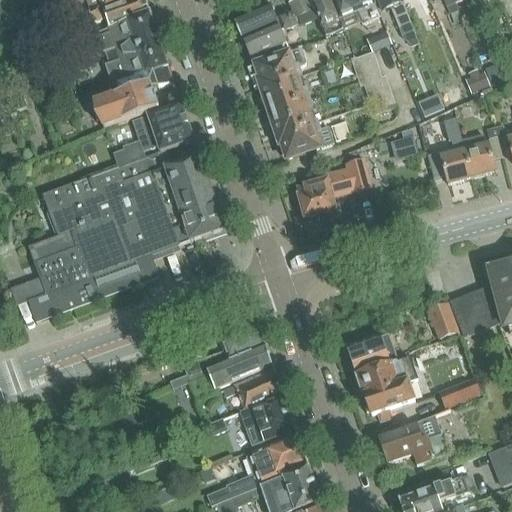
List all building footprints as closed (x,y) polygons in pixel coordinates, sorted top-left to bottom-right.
[(85,10),(67,16),(70,25),(78,23),(140,0),(87,0),(86,0),(90,10),(86,11),(85,10)] [(144,0),(141,0),(78,23),(78,24),(78,25),(80,30),(107,20),(110,31),(151,16),(150,16),(144,0)] [(271,8),(235,23),(243,42),(295,20),(315,12),(312,5),(309,0),(298,0),(288,5),(291,13),(277,19),(271,8)] [(340,22),(339,22),(329,0),(309,0),(315,12),(319,21),(328,41),(331,39),(331,38),(337,35),(338,37),(345,33),(340,22)] [(340,22),(350,18),(357,15),(350,0),(329,0),(339,22),(340,22)] [(350,0),(357,15),(358,14),(363,27),(382,19),(373,0),(350,0)] [(395,9),(394,13),(403,38),(415,34),(400,0),(378,0),(384,13),(394,8),(395,9)] [(419,0),(427,17),(435,14),(429,0),(419,0)] [(457,5),(454,0),(444,0),(451,16),(458,13),(455,6),(457,5)] [(295,20),(243,42),(250,60),(287,45),(282,33),(297,27),(306,26),(319,21),(315,12),(295,20)] [(105,131),(152,115),(160,112),(154,93),(174,85),(169,69),(168,67),(161,47),(162,47),(158,38),(151,18),(152,18),(151,16),(110,31),(99,34),(101,40),(98,41),(103,55),(106,54),(110,67),(107,68),(112,82),(115,81),(120,97),(96,105),(105,131)] [(391,46),(387,35),(368,43),(373,54),(391,46)] [(300,53),(256,67),(257,70),(256,72),(263,94),(299,81),(299,80),(303,79),(301,72),(306,71),(307,67),(303,55),(300,53)] [(499,53),(486,58),(489,69),(503,64),(499,53)] [(357,73),(377,67),(373,55),(352,62),(357,73)] [(377,67),(357,73),(361,85),(365,83),(381,78),(377,67)] [(496,67),(486,71),(490,81),(492,81),(499,78),(500,77),(496,67)] [(471,79),(467,81),(473,95),(491,88),(485,74),(480,76),(479,71),(470,75),(471,79)] [(370,98),(390,91),(385,77),(381,78),(365,83),(370,98)] [(462,80),(441,89),(450,110),(471,101),(462,80)] [(311,102),(309,94),(307,91),(303,92),(299,81),(263,94),(262,97),(264,103),(267,105),(270,116),(311,102)] [(390,91),(370,98),(374,113),(395,106),(390,91)] [(438,98),(420,106),(426,119),(444,112),(438,98)] [(278,140),(314,127),(309,111),(314,110),(311,102),(270,116),(274,126),(272,129),(275,135),(277,137),(278,140)] [(149,119),(134,125),(144,154),(159,148),(161,155),(195,143),(182,107),(149,119)] [(278,140),(284,158),(287,159),(288,162),(334,147),(328,129),(321,131),(319,125),(314,127),(278,140)] [(462,144),(463,144),(459,129),(451,131),(455,146),(453,146),(455,157),(443,160),(442,155),(430,158),(436,181),(447,178),(449,187),(451,186),(472,180),(462,144)] [(462,144),(472,180),(496,174),(497,174),(494,163),(504,161),(498,139),(506,137),(503,129),(488,133),(491,141),(490,147),(487,148),(484,138),(463,144),(462,144)] [(414,139),(402,143),(407,162),(419,158),(414,139)] [(200,158),(163,171),(158,156),(44,198),(60,240),(31,251),(42,281),(13,291),(19,309),(30,304),(38,326),(161,280),(153,258),(226,232),(219,212),(200,158)] [(328,182),(297,190),(306,221),(310,220),(310,223),(320,221),(319,217),(337,213),(334,200),(355,195),(373,190),(365,161),(347,166),(348,171),(326,177),(328,182)] [(511,269),(493,275),(499,296),(497,299),(499,304),(502,307),(509,334),(511,333),(511,269)] [(485,293),(462,302),(461,303),(460,304),(459,305),(459,306),(459,307),(459,308),(469,333),(470,334),(471,335),(472,336),(473,336),(474,336),(475,336),(498,326),(485,293)] [(441,325),(434,328),(439,342),(459,334),(449,306),(436,311),(441,325)] [(265,347),(259,328),(221,343),(225,354),(185,369),(188,376),(265,347)] [(398,360),(390,337),(389,337),(382,339),(379,331),(357,338),(360,347),(349,351),(350,353),(348,354),(351,365),(354,364),(357,374),(398,360)] [(273,369),(265,347),(188,376),(189,378),(177,383),(180,390),(211,379),(216,392),(273,369)] [(359,379),(367,401),(365,406),(368,416),(373,418),(374,419),(379,418),(382,426),(393,421),(391,414),(416,405),(409,385),(419,382),(411,361),(359,379)] [(225,393),(227,400),(239,396),(246,412),(247,412),(283,397),(274,374),(225,393)] [(475,383),(441,396),(447,411),(481,398),(475,383)] [(246,412),(240,415),(251,449),(266,444),(296,433),(295,430),(294,430),(290,419),(291,418),(288,411),(287,411),(283,399),(284,398),(283,397),(247,412),(246,412)] [(47,415),(51,426),(55,438),(70,433),(62,410),(57,412),(47,415)] [(382,446),(380,450),(382,455),(385,456),(386,456),(387,459),(390,458),(393,466),(415,459),(418,468),(437,461),(453,456),(446,437),(443,438),(436,418),(417,426),(418,429),(381,442),(383,446),(382,446)] [(224,422),(210,427),(214,438),(228,433),(224,422)] [(180,428),(152,439),(155,447),(183,436),(180,428)] [(254,476),(226,488),(226,489),(209,497),(214,510),(219,508),(300,474),(308,470),(303,455),(297,437),(253,454),(254,458),(248,460),(254,476)] [(160,447),(129,459),(135,474),(166,462),(160,447)] [(495,467),(511,460),(511,447),(491,456),(495,467)] [(499,479),(511,473),(511,460),(495,467),(499,479)] [(308,470),(300,474),(219,508),(219,511),(239,511),(238,508),(253,503),(252,500),(264,496),(269,511),(302,511),(321,504),(309,470),(308,470)] [(511,473),(499,479),(504,490),(511,486),(511,473)] [(477,493),(472,481),(468,479),(401,504),(404,511),(452,511),(455,511),(451,503),(477,493)] [(169,492),(158,497),(162,507),(173,502),(169,492)]
